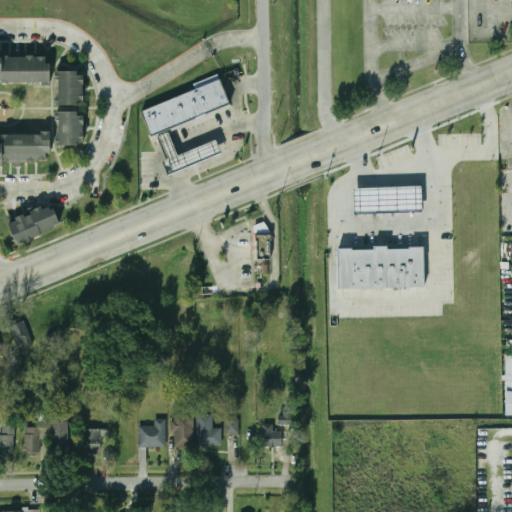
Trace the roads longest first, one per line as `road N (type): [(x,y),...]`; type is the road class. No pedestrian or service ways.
road 1 (tertiary): [(511,71),(0,288)]
road 2 (residential): [(292,482),(0,487)]
road 3 (residential): [(270,174),(266,0)]
